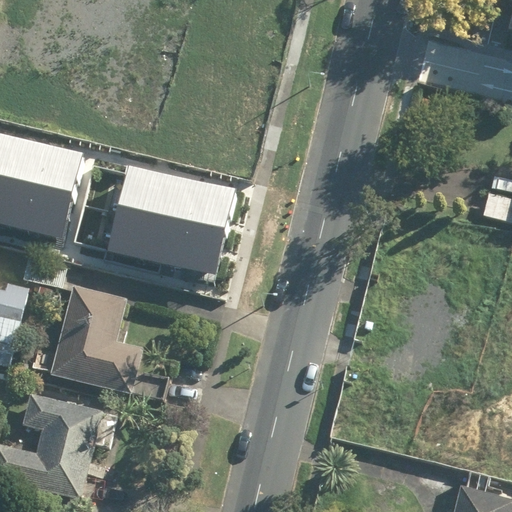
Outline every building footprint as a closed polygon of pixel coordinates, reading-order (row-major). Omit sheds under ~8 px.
[(73,0),(116,10),(118,0),(73,0)] [(152,26),(192,33),(196,12),(198,13),(200,0),(142,0),(139,20),(153,23),(152,26)] [(100,138),(179,151),(185,115),(163,112),(172,56),(114,47),(100,138)] [(4,131),(0,147),(0,162),(46,173),(53,142),(4,131)] [(99,174),(97,185),(91,184),(71,181),(66,215),(86,218),(78,267),(133,276),(135,264),(139,265),(145,223),(140,222),(141,215),(149,216),(154,183),(99,174)] [(511,202),(487,197),(481,223),(511,230),(511,202)] [(24,262),(18,282),(59,294),(65,274),(24,262)] [(498,346),(511,348),(511,278),(511,283),(511,317),(504,316),(498,346)] [(0,373),(10,376),(26,297),(0,291),(0,373)] [(140,357),(114,351),(125,306),(71,292),(48,383),(129,404),(140,357)] [(511,380),(503,378),(495,410),(433,395),(429,414),(419,412),(409,452),(511,477),(511,380)] [(102,419),(30,401),(22,434),(39,438),(33,461),(0,453),(0,490),(79,510),(102,419)] [(511,505),(454,494),(450,511),(510,511),(511,507),(511,505)]
